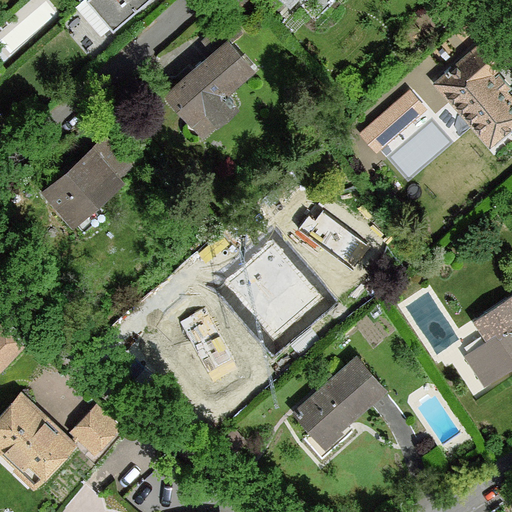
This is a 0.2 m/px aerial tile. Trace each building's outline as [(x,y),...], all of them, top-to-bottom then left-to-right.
[(95,0),(93,2),(119,32),(156,0),(95,0)] [(511,31),(492,9),(472,27),(493,51),(511,35),(511,31)] [(228,39),(168,91),(204,133),(236,105),(223,90),(252,66),(228,39)] [(511,97),(472,51),(438,79),(492,142),(510,127),(511,129),(511,97)] [(99,147),(49,191),(82,229),(132,186),(99,147)] [(207,287),(182,309),(222,356),(257,326),(251,319),(288,287),(270,266),(260,275),(246,258),(210,290),(207,287)] [(492,341),(470,355),(486,381),(511,364),(511,297),(478,319),(492,341)] [(3,323),(0,326),(0,366),(3,369),(26,342),(3,323)] [(387,388),(357,354),(293,411),(323,445),(387,388)] [(26,392),(0,419),(0,435),(46,479),(81,442),(26,392)] [(125,427),(100,405),(76,432),(101,454),(125,427)]
